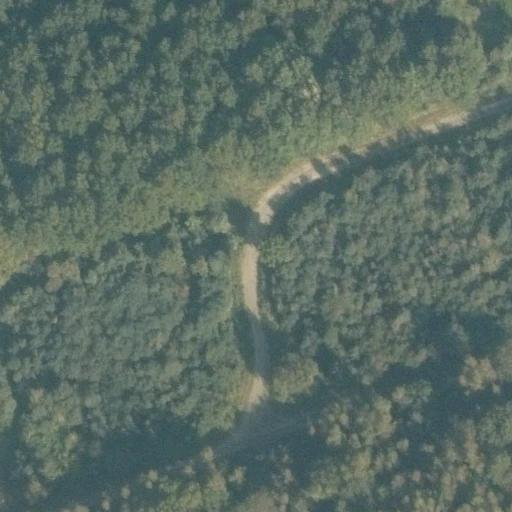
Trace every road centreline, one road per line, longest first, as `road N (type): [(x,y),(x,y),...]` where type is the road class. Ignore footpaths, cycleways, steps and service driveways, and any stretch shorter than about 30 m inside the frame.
road 1 (track): [(263,438),(250,247),(268,203),(283,188),(511,102)]
road 2 (track): [(53,511),(511,352)]
